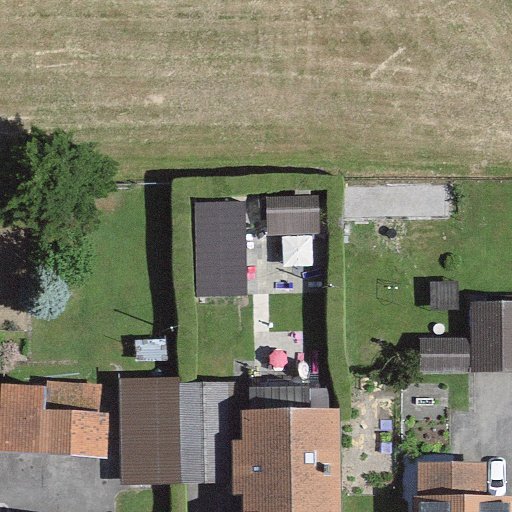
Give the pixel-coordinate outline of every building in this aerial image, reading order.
[(251,293),(249,201),(198,202),(200,294),(251,293)] [(511,377),(511,310),(466,310),(465,348),(419,347),(419,375),(511,377)] [(245,381),(244,410),(342,412),(343,383),(245,381)] [(177,488),(171,382),(115,385),(122,491),(177,488)] [(0,459),(100,466),(103,421),(88,420),(90,394),(41,391),(41,401),(0,397),(0,459)] [(338,511),(336,419),(237,422),(239,511),(338,511)] [(511,511),(511,502),(482,502),(482,467),(415,467),(415,511),(511,511)]
